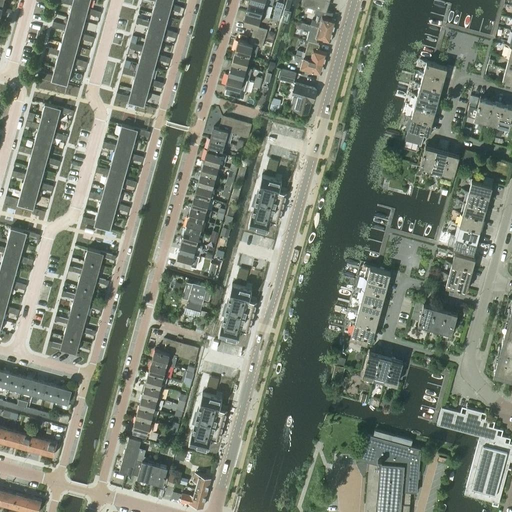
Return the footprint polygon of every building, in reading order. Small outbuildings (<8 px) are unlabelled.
[(58,0),(59,1),(71,5),(71,4),(88,9),(88,8),(89,0),(76,0),(76,1),(73,0),(58,0)] [(155,1),(151,13),(155,14),(164,16),(166,8),(170,9),(178,12),(182,13),(184,8),(180,7),(171,4),(171,5),(155,0),(155,1)] [(249,0),(248,0),(246,11),(260,15),(264,16),(267,5),(263,4),(249,0)] [(301,0),(301,4),(316,8),(331,12),(331,11),(326,10),(328,0),(301,0)] [(71,5),(68,17),(71,18),(81,20),(83,12),(86,13),(95,16),(99,17),(100,12),(96,11),(88,8),(88,9),(71,4),(71,5)] [(333,30),(335,20),(331,19),(332,13),(331,12),(316,8),(314,14),(317,15),(315,20),(312,19),(311,24),(333,30)] [(291,11),(289,11),(289,10),(284,9),(281,21),(286,22),(288,23),(291,11)] [(246,11),(242,22),(254,25),(252,31),(265,35),(267,29),(257,26),(260,15),(246,11)] [(136,20),(136,22),(148,26),(148,25),(164,30),(164,29),(168,17),(164,16),(155,14),(153,22),(149,21),(137,17),(136,20)] [(53,21),(52,26),(56,28),(64,30),(64,29),(81,34),(81,33),(84,21),(81,20),(71,18),(69,26),(66,25),(57,22),(53,21)] [(330,40),(333,30),(311,24),(302,21),(300,28),(308,30),(306,39),(316,42),(317,37),(330,40)] [(148,26),(144,38),(148,39),(157,41),(159,33),(163,34),(175,38),(176,35),(177,33),(164,29),(164,30),(148,25),(148,26)] [(64,30),(61,42),(64,43),(74,45),(76,37),(79,38),(92,42),(93,38),(94,37),(89,36),(81,33),(81,34),(64,29),(64,30)] [(252,31),(251,37),(263,41),(264,38),(265,35),(252,31)] [(273,40),(275,33),(270,31),(268,32),(266,38),(273,40)] [(238,40),(234,51),(249,55),(255,57),(258,46),(262,47),(263,43),(263,41),(251,37),(249,43),(238,40)] [(130,45),(129,48),(141,51),(141,50),(157,55),(158,54),(161,42),(157,41),(148,39),(146,47),(142,46),(130,42),(130,45)] [(297,50),(296,55),(324,62),(326,52),(317,50),(319,44),(308,41),(305,52),(297,50)] [(46,49),(45,52),(57,55),(57,54),(74,59),(74,58),(77,46),(74,45),(64,43),(62,51),(59,50),(46,46),(46,49)] [(141,51),(137,63),(141,64),(150,66),(151,66),(153,58),(156,59),(165,62),(168,63),(170,58),(166,57),(158,54),(157,55),(141,50),(141,51)] [(234,51),(231,63),(246,67),(249,55),(234,51)] [(57,55),(54,67),(57,68),(58,68),(67,71),(67,70),(69,63),(73,64),(81,66),(85,67),(87,62),(82,61),(74,58),(74,59),(57,54),(57,55)] [(321,73),(324,62),(296,55),(294,60),(302,63),(300,67),(321,73)] [(444,77),(447,66),(427,60),(424,71),(444,77)] [(231,63),(228,73),(243,77),(249,79),(252,68),(246,67),(231,63)] [(123,70),(122,73),(134,76),(134,75),(151,80),(151,79),(154,67),(151,66),(150,66),(141,64),(139,72),(135,71),(123,68),(123,70)] [(39,74),(38,77),(54,81),(67,85),(71,71),(67,70),(67,71),(58,68),(57,68),(55,76),(52,75),(39,72),(39,74)] [(511,81),(511,69),(506,68),(503,79),(511,81)] [(282,69),(279,78),(292,82),(295,72),(282,69)] [(441,88),(444,77),(424,71),(421,82),(441,88)] [(225,92),(224,93),(242,98),(243,99),(245,91),(246,92),(249,79),(243,77),(228,73),(225,85),(227,85),(225,92)] [(134,76),(131,88),(134,89),(144,92),(144,91),(146,84),(149,85),(158,87),(161,88),(163,83),(159,82),(151,79),(151,80),(134,75),(134,76)] [(313,101),(317,88),(296,82),(293,90),(299,92),(298,97),(295,110),(308,113),(311,101),(313,101)] [(438,99),(441,88),(421,82),(418,93),(438,99)] [(117,93),(115,98),(131,102),(144,106),(147,92),(144,91),(144,92),(134,89),(132,97),(129,96),(120,94),(117,93)] [(435,110),(438,99),(418,93),(415,105),(435,110)] [(470,95),(468,101),(477,103),(478,97),(470,95)] [(477,108),(469,106),(467,115),(486,120),(491,100),(480,97),(477,108)] [(272,98),(269,110),(275,111),(278,99),(272,98)] [(497,123),(502,103),(491,100),(486,120),(497,123)] [(44,102),(41,116),(44,117),(44,116),(54,119),(54,118),(56,111),(59,112),(68,114),(72,115),(73,110),(69,109),(57,105),(57,106),(44,102)] [(508,126),(511,112),(511,105),(502,103),(497,123),(508,126)] [(432,122),(435,110),(415,105),(412,116),(432,122)] [(409,127),(406,137),(423,142),(425,132),(429,133),(432,122),(412,116),(409,115),(406,127),(409,127)] [(26,120),(25,125),(29,126),(37,128),(54,132),(57,119),(54,118),(54,119),(44,116),(44,117),(42,124),(39,123),(32,121),(30,121),(26,120)] [(222,116),(219,128),(225,130),(228,117),(222,116)] [(228,117),(225,130),(228,130),(228,131),(230,132),(234,119),(228,117)] [(234,119),(230,132),(236,134),(240,121),(234,119)] [(240,121),(236,134),(242,135),(245,122),(240,121)] [(245,122),(242,135),(248,137),(251,124),(245,122)] [(121,123),(117,137),(121,138),(121,137),(130,140),(130,139),(133,132),(136,133),(148,136),(150,131),(146,130),(134,127),(121,123)] [(213,126),(210,138),(225,142),(228,131),(228,130),(225,130),(219,128),(213,126)] [(37,128),(34,141),(37,142),(38,141),(47,144),(47,143),(49,136),(52,137),(65,140),(66,138),(66,135),(54,132),(37,128)] [(494,135),(491,143),(497,144),(500,136),(494,135)] [(103,141),(102,146),(106,147),(114,149),(131,153),(134,140),(130,139),(130,140),(121,137),(121,138),(119,145),(115,144),(107,142),(103,141)] [(210,138),(207,149),(222,153),(225,142),(210,138)] [(19,145),(18,150),(22,151),(30,153),(47,157),(50,144),(47,143),(47,144),(38,141),(37,142),(35,149),(32,148),(23,146),(19,145)] [(431,168),(437,148),(425,145),(420,165),(431,168)] [(443,171),(448,151),(437,148),(431,168),(443,171)] [(114,149),(111,162),(114,163),(114,162),(123,165),(124,164),(126,157),(129,158),(138,160),(141,161),(143,156),(139,155),(131,153),(114,149)] [(207,149),(204,160),(219,164),(222,153),(207,149)] [(454,174),(459,154),(448,151),(443,171),(454,174)] [(465,151),(462,161),(468,163),(470,157),(471,153),(465,151)] [(30,153),(27,166),(31,167),(31,166),(40,169),(40,168),(42,161),(46,162),(58,165),(59,163),(60,160),(47,157),(30,153)] [(271,155),(268,164),(280,168),(283,158),(271,155)] [(204,160),(201,171),(215,175),(219,164),(204,160)] [(97,166),(95,171),(99,172),(107,174),(124,178),(127,165),(124,164),(123,165),(114,162),(114,163),(112,170),(109,169),(104,168),(97,166)] [(12,172),(11,175),(24,178),(40,182),(44,169),(40,168),(40,169),(31,166),(31,167),(28,174),(25,173),(13,170),(12,172)] [(201,171),(197,183),(212,186),(215,175),(201,171)] [(107,174),(104,187),(107,188),(107,187),(117,190),(117,189),(119,182),(122,183),(131,185),(135,186),(136,181),(132,180),(124,178),(107,174)] [(251,212),(248,225),(268,230),(271,219),(278,221),(286,193),(279,191),(282,180),(262,174),(258,186),(259,187),(257,193),(254,206),(252,213),(251,212)] [(472,179),(469,191),(489,196),(492,185),(493,178),(485,176),(483,182),(472,179)] [(24,178),(20,191),(24,192),(24,191),(33,194),(33,193),(35,186),(39,187),(51,190),(52,188),(53,185),(40,182),(24,178)] [(197,183),(194,194),(209,197),(212,186),(197,183)] [(89,194),(88,196),(100,199),(117,203),(120,190),(117,189),(117,190),(107,187),(107,188),(105,195),(102,194),(97,193),(94,192),(90,191),(89,194)] [(6,195),(4,200),(8,201),(20,205),(20,204),(33,208),(37,194),(33,193),(33,194),(24,191),(24,192),(22,199),(18,198),(10,196),(6,195)] [(469,191),(466,202),(486,207),(489,196),(469,191)] [(194,194),(191,205),(206,209),(209,197),(194,194)] [(100,199),(97,212),(100,213),(101,212),(110,215),(110,214),(112,207),(116,208),(124,210),(128,211),(129,206),(125,205),(117,203),(100,199)] [(466,202),(463,213),(483,218),(486,207),(466,202)] [(191,205),(188,216),(203,220),(206,209),(191,205)] [(229,205),(227,215),(233,216),(234,212),(235,206),(229,205)] [(83,216),(81,221),(85,222),(97,226),(97,225),(110,229),(114,215),(110,214),(110,215),(101,212),(100,213),(98,220),(95,219),(86,217),(83,216)] [(463,213),(460,224),(480,229),(483,218),(463,213)] [(226,214),(224,223),(230,225),(233,216),(227,215),(226,214)] [(188,216),(185,227),(200,231),(203,220),(188,216)] [(460,224),(457,235),(477,240),(480,229),(460,224)] [(11,226),(7,239),(10,240),(11,240),(20,242),(22,234),(26,235),(38,239),(40,233),(36,232),(23,229),(11,226)] [(230,228),(223,226),(221,234),(228,236),(230,228)] [(185,227),(182,238),(196,242),(203,244),(206,233),(200,231),(185,227)] [(451,233),(448,244),(454,246),(474,251),(477,240),(457,235),(451,233)] [(182,238),(178,250),(193,254),(199,255),(199,256),(203,244),(196,242),(182,238)] [(0,250),(3,252),(4,251),(20,256),(20,255),(24,243),(20,242),(11,240),(10,240),(8,248),(5,247),(0,245),(0,250)] [(87,247),(84,260),(87,261),(97,263),(99,255),(102,256),(111,259),(114,260),(116,254),(112,253),(107,252),(100,250),(87,247)] [(178,250),(175,261),(195,267),(196,267),(199,256),(199,255),(193,254),(178,250)] [(3,252),(0,264),(4,265),(13,267),(15,259),(19,260),(27,263),(31,264),(32,261),(33,259),(29,258),(20,255),(20,256),(4,251),(3,252)] [(472,268),(475,256),(455,251),(452,262),(472,268)] [(69,264),(68,269),(72,270),(80,273),(80,272),(97,277),(97,276),(100,264),(97,263),(87,261),(85,269),(82,268),(73,265),(69,264)] [(469,279),(472,268),(452,262),(449,273),(469,279)] [(0,277),(13,281),(13,280),(17,268),(13,267),(4,265),(2,273),(0,272),(0,277)] [(388,283),(391,271),(380,268),(376,267),(370,266),(367,277),(388,283)] [(240,267),(238,277),(249,281),(252,271),(240,267)] [(213,269),(210,275),(217,278),(219,271),(213,269)] [(80,273),(77,285),(80,286),(81,286),(90,288),(92,280),(95,281),(104,284),(108,285),(109,280),(105,279),(97,276),(97,277),(80,272),(80,273)] [(449,273),(446,284),(451,286),(450,289),(453,290),(454,287),(467,290),(469,279),(449,273)] [(0,290),(6,292),(8,284),(12,285),(20,288),(24,289),(26,284),(22,283),(13,280),(13,281),(0,277),(0,290)] [(385,294),(388,283),(367,277),(364,288),(385,294)] [(192,283),(187,281),(182,297),(188,299),(186,306),(199,309),(203,298),(207,300),(211,288),(206,286),(192,282),(192,283)] [(221,321),(218,334),(238,339),(241,328),(249,330),(256,302),(249,300),(252,289),(232,283),(228,296),(229,296),(227,302),(224,315),(222,322),(221,321)] [(63,289),(61,294),(65,295),(73,298),(73,297),(90,302),(90,301),(93,289),(90,288),(81,286),(80,286),(78,294),(75,293),(66,290),(63,289)] [(382,305),(385,294),(364,288),(361,299),(382,305)] [(0,304),(6,306),(6,305),(10,293),(6,292),(0,290),(0,304)] [(73,298),(70,310),(74,311),(83,313),(85,305),(89,306),(97,309),(101,310),(102,305),(98,304),(90,301),(90,302),(73,297),(73,298)] [(379,316),(382,305),(361,299),(358,310),(379,316)] [(416,300),(411,318),(419,319),(418,323),(429,326),(435,305),(423,302),(416,300)] [(511,376),(511,302),(493,371),(511,376)] [(0,314),(1,309),(5,310),(13,313),(18,314),(19,309),(15,308),(6,305),(6,306),(0,304),(0,314)] [(429,326),(429,328),(440,331),(441,329),(446,308),(435,305),(429,326)] [(446,308),(441,329),(452,332),(457,311),(446,308)] [(376,327),(379,316),(358,310),(355,322),(376,327)] [(56,314),(54,320),(66,323),(67,322),(83,327),(83,326),(87,314),(83,313),(74,311),(71,319),(68,318),(62,316),(56,314)] [(199,315),(196,328),(202,330),(206,317),(199,315)] [(66,323),(63,335),(67,336),(76,338),(78,330),(82,331),(90,334),(94,335),(95,330),(92,329),(83,326),(83,327),(67,322),(66,323)] [(372,339),(376,327),(355,322),(352,333),(372,339)] [(49,340),(47,345),(63,349),(76,352),(80,339),(76,338),(67,336),(65,344),(61,343),(55,341),(49,340)] [(163,337),(160,350),(166,352),(169,339),(163,337)] [(169,339),(166,352),(169,353),(172,353),(175,341),(169,339)] [(175,341),(172,353),(177,355),(181,342),(175,341)] [(181,342),(177,355),(183,357),(187,344),(181,342)] [(187,344),(183,357),(189,358),(193,345),(187,344)] [(193,345),(189,358),(195,360),(198,347),(193,345)] [(154,348),(151,360),(166,364),(171,365),(174,366),(177,355),(172,353),(169,353),(166,352),(160,350),(154,348)] [(375,374),(380,353),(376,352),(369,350),(363,370),(364,371),(363,373),(374,376),(375,374)] [(386,377),(391,356),(380,353),(375,374),(386,377)] [(402,378),(406,363),(402,362),(402,359),(391,356),(386,377),(384,385),(397,388),(399,380),(397,380),(398,377),(402,378)] [(151,360),(148,371),(167,377),(171,365),(166,364),(151,360)] [(0,383),(10,386),(13,372),(2,369),(0,375),(0,383)] [(190,383),(193,372),(186,370),(183,381),(190,383)] [(148,371),(145,382),(164,387),(167,377),(148,371)] [(21,390),(25,376),(13,372),(10,386),(21,390)] [(33,393),(36,379),(25,376),(21,390),(33,393)] [(210,376),(207,386),(219,389),(221,379),(210,376)] [(44,396),(48,382),(36,379),(33,393),(44,396)] [(56,399),(59,385),(48,382),(44,396),(56,399)] [(145,382),(142,393),(157,397),(157,398),(161,399),(164,387),(145,382)] [(68,402),(72,389),(59,385),(56,399),(68,402)] [(192,430),(188,442),(208,448),(211,437),(219,439),(227,410),(219,408),(222,397),(202,392),(199,404),(200,404),(198,411),(194,424),(192,430)] [(142,393),(138,405),(154,409),(158,410),(161,399),(157,398),(157,397),(142,393)] [(138,405),(135,415),(154,420),(155,415),(153,415),(154,409),(138,405)] [(506,436),(497,433),(498,427),(489,425),(490,419),(481,417),(482,411),(467,407),(465,413),(442,406),(437,423),(480,435),(465,493),(499,502),(510,460),(511,460),(511,442),(505,441),(506,436)] [(133,427),(132,433),(156,439),(159,432),(153,430),(156,421),(154,420),(135,415),(132,427),(133,427)] [(7,427),(3,441),(15,444),(19,430),(7,427)] [(412,440),(375,429),(373,435),(364,432),(357,458),(369,461),(370,457),(378,459),(377,462),(380,462),(379,472),(372,472),(368,511),(409,511),(411,491),(417,492),(421,448),(411,445),(412,440)] [(19,430),(15,444),(28,448),(32,434),(19,430)] [(32,434),(28,448),(40,451),(44,437),(32,434)] [(44,437),(40,451),(53,455),(57,441),(44,437)] [(141,461),(136,459),(139,447),(138,446),(140,440),(128,437),(119,471),(131,475),(132,473),(138,474),(137,477),(150,481),(155,463),(142,459),(141,461)] [(173,456),(175,448),(169,446),(167,454),(173,456)] [(177,450),(175,459),(183,461),(186,452),(177,450)] [(162,484),(167,466),(155,463),(150,481),(162,484)] [(176,483),(179,472),(170,469),(168,480),(176,483)] [(206,492),(210,477),(194,473),(192,480),(197,482),(195,489),(206,492)] [(202,506),(206,492),(195,489),(189,487),(188,494),(182,493),(180,500),(202,506)] [(0,502),(12,506),(16,492),(3,489),(0,501),(0,502)] [(25,509),(28,495),(16,492),(12,506),(25,509)] [(35,511),(37,511),(41,499),(28,495),(25,509),(35,511)]
